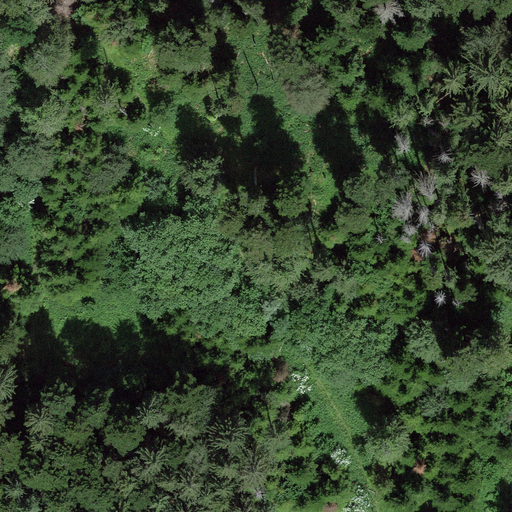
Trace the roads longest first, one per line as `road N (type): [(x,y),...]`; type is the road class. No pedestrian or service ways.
road 1 (track): [(65,2),(146,95),(208,184),(330,395),(378,511)]
road 2 (track): [(66,0),(38,220),(55,452),(51,511)]
